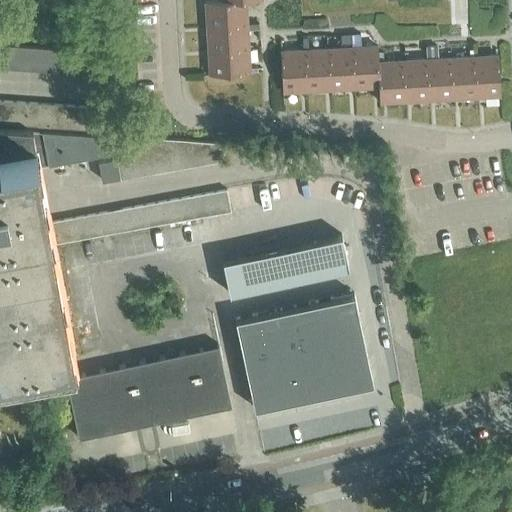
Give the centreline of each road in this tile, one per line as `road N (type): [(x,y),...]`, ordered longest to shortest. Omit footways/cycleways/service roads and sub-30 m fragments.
road 1 (residential): [(511,140),(459,146),(343,128),(196,126),(181,119),(176,102),(169,0)]
road 2 (tertiary): [(125,511),(331,470)]
road 3 (tertiary): [(331,470),(511,416)]
